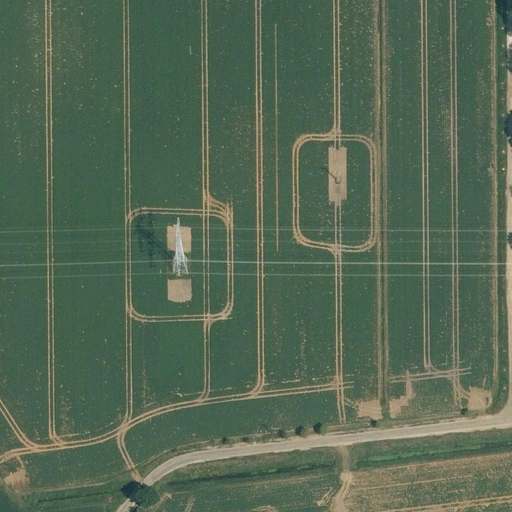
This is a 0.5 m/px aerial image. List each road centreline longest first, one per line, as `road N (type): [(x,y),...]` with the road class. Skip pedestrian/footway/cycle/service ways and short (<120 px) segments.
road 1 (track): [(506,420),(502,0)]
road 2 (unclassified): [(127,511),(155,476),(183,463),(511,419)]
